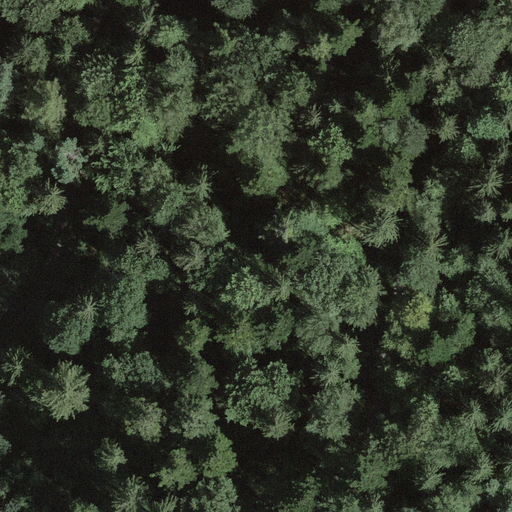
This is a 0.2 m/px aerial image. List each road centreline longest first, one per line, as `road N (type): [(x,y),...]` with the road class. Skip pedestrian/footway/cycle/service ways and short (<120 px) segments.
road 1 (track): [(311,511),(368,435),(431,184),(511,78)]
road 2 (track): [(104,0),(71,108),(43,297),(14,338),(0,342)]
